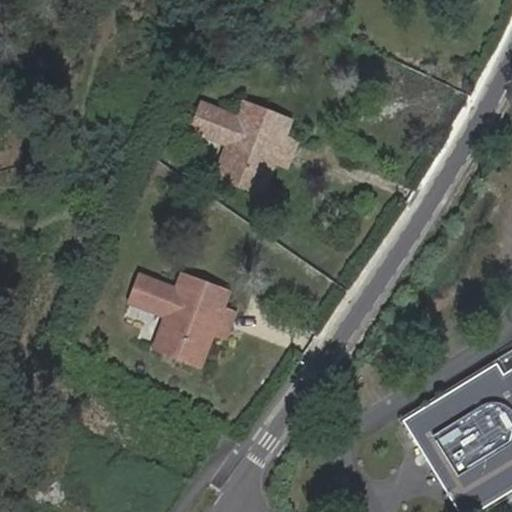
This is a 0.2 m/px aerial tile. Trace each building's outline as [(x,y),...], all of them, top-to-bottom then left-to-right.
[(274,151),(292,158),(298,142),(280,136),(286,119),(245,103),(239,121),(198,106),(189,130),(230,145),(217,178),(258,193),(270,161),(274,151)] [(289,168),(292,158),(274,151),(270,161),(289,168)] [(212,322),(229,329),(235,314),(218,308),(225,291),(183,276),(177,292),(136,277),(127,301),(168,316),(155,349),(197,364),(209,332),(212,322)] [(225,338),(229,329),(212,322),(209,332),(225,338)] [(501,360),(406,418),(463,511),(478,511),(511,491),(511,370),(509,373),(501,360)]
